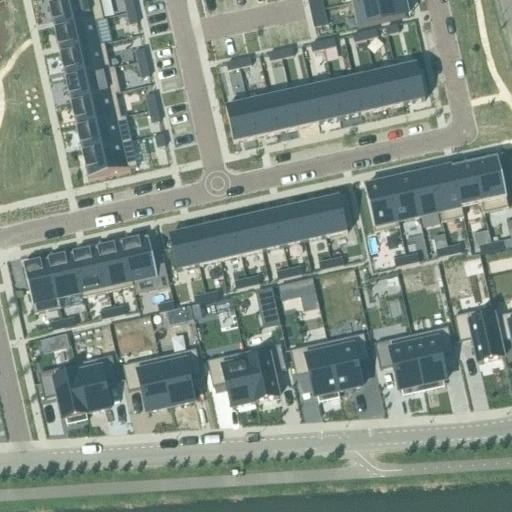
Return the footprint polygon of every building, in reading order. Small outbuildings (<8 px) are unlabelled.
[(87,0),(49,9),(54,33),(54,34),(91,26),(101,24),(96,0),(87,0)] [(129,0),(128,0),(122,1),(125,15),(133,13),(129,0)] [(402,0),(378,0),(350,6),(356,30),(407,19),(402,0)] [(320,5),(309,7),(311,15),(322,13),(320,5)] [(133,13),(125,15),(128,29),(136,27),(133,13)] [(322,13),(311,15),(312,23),(324,20),(322,13)] [(324,20),(312,23),(314,31),(326,28),(324,20)] [(91,26),(54,34),(59,58),(97,49),(91,26)] [(397,29),(385,31),(387,39),(398,37),(397,29)] [(376,33),(363,36),(365,44),(377,42),(376,33)] [(363,36),(352,39),(354,47),(365,44),(363,36)] [(333,43),(322,45),(323,54),(335,51),(333,43)] [(322,45),(310,48),(312,56),(323,54),(322,45)] [(97,49),(59,58),(65,82),(105,73),(107,73),(102,48),(100,49),(97,49)] [(291,52),(280,55),(281,63),(293,60),(291,52)] [(142,53),(134,55),(137,68),(145,67),(142,53)] [(280,55),(268,57),(270,65),(281,63),(280,55)] [(249,62),(237,64),(239,72),(251,70),(249,62)] [(237,64),(226,67),(228,75),(239,72),(237,64)] [(145,67),(137,68),(141,82),(148,80),(145,67)] [(417,69),(395,74),(402,108),(424,103),(417,69)] [(105,73),(65,82),(70,107),(111,98),(113,98),(117,97),(112,72),(107,73),(105,73)] [(395,74),(373,79),(381,112),(402,108),(395,74)] [(373,79),(353,84),(360,117),(381,112),(373,79)] [(353,84),(331,89),(339,122),(360,117),(353,84)] [(331,89),(310,93),(318,127),(339,122),(331,89)] [(310,93),(289,98),(297,131),(318,127),(310,93)] [(111,98),(70,107),(76,132),(116,122),(118,122),(113,98),(111,98)] [(152,98),(145,99),(148,113),(155,111),(152,98)] [(289,98),(268,103),(275,136),(297,131),(289,98)] [(268,103),(247,107),(254,141),(275,136),(268,103)] [(247,107),(225,112),(233,146),(254,141),(247,107)] [(155,111),(148,113),(151,127),(159,125),(155,111)] [(116,122),(76,132),(81,157),(122,148),(129,146),(124,121),(118,122),(116,122)] [(162,138),(154,140),(157,152),(164,150),(162,138)] [(122,148),(81,157),(87,181),(127,172),(135,170),(129,146),(122,148)] [(495,163),(473,168),(481,206),(483,214),(505,209),(504,201),(495,163)] [(473,168),(452,173),(460,211),(481,206),(473,168)] [(452,173),(431,177),(440,216),(441,224),(462,219),(460,211),(452,173)] [(431,177),(410,182),(418,220),(440,216),(431,177)] [(410,182),(388,187),(397,225),(418,220),(410,182)] [(388,187),(364,192),(372,231),(373,235),(398,230),(397,225),(388,187)] [(338,202),(317,206),(324,239),(345,234),(338,202)] [(317,206),(296,211),(303,244),(324,239),(317,206)] [(296,211),(274,216),(282,249),(303,244),(296,211)] [(274,216),(253,221),(261,254),(282,249),(274,216)] [(253,221),(232,226),(239,258),(261,254),(253,221)] [(232,226),(211,230),(219,263),(239,258),(232,226)] [(211,230),(190,235),(198,268),(219,263),(211,230)] [(190,235),(169,240),(176,273),(198,268),(190,235)] [(147,241),(122,246),(131,284),(155,278),(153,269),(147,241)] [(511,242),(502,245),(503,249),(504,253),(511,251),(511,242)] [(502,245),(490,247),(492,256),(504,253),(503,249),(502,245)] [(122,246),(97,252),(106,289),(107,295),(132,289),(131,284),(122,246)] [(459,247),(448,250),(450,259),(461,256),(459,247)] [(490,247),(479,250),(481,258),(492,256),(490,247)] [(448,250),(436,253),(438,261),(450,259),(448,250)] [(97,252),(73,257),(81,295),(83,301),(107,295),(106,289),(97,252)] [(73,257),(48,263),(57,300),(81,295),(73,257)] [(416,257),(405,259),(407,268),(418,265),(416,257)] [(405,259),(393,262),(395,270),(407,268),(405,259)] [(342,261),(330,263),(332,272),(343,269),(342,261)] [(48,263),(24,269),(32,306),(34,316),(59,311),(57,300),(48,263)] [(330,263),(318,266),(320,275),(332,272),(330,263)] [(163,267),(153,269),(155,278),(159,294),(169,291),(163,267)] [(299,270),(287,273),(289,281),(301,279),(299,270)] [(434,272),(423,275),(426,289),(437,287),(434,272)] [(287,273),(276,275),(277,284),(289,281),(287,273)] [(257,279),(246,282),(248,290),(259,288),(257,279)] [(246,282),(234,284),(236,293),(248,290),(246,282)] [(311,282),(278,290),(282,306),(299,302),(303,317),(319,313),(311,282)] [(271,291),(254,295),(263,333),(280,329),(271,291)] [(216,294),(204,297),(206,306),(218,303),(216,294)] [(204,297),(193,300),(195,308),(206,306),(204,297)] [(172,305),(157,308),(158,317),(174,313),(172,305)] [(123,309),(112,312),(114,320),(125,318),(123,309)] [(112,312),(100,314),(102,323),(114,320),(112,312)] [(489,313),(451,322),(457,348),(470,345),(476,369),(501,364),(498,348),(491,323),(489,313)] [(511,318),(491,323),(498,348),(511,346),(511,352),(511,318)] [(73,321),(62,323),(64,332),(75,329),(73,321)] [(62,323),(50,326),(52,334),(64,332),(62,323)] [(446,333),(409,341),(420,392),(444,386),(438,362),(451,359),(446,333)] [(66,339),(40,344),(43,358),(69,352),(66,339)] [(362,339),(325,347),(337,397),(360,392),(354,367),(368,364),(362,339)] [(409,341),(372,349),(377,376),(391,373),(397,397),(420,392),(409,341)] [(325,347),(288,355),(294,381),(308,378),(313,402),(337,397),(325,347)] [(278,350),(242,358),(253,409),(277,403),(270,378),(284,376),(278,350)] [(194,354),(157,362),(169,413),(192,407),(186,383),(200,380),(194,354)] [(242,358),(204,366),(210,392),(224,390),(229,414),(253,409),(242,358)] [(111,361),(74,369),(85,419),(109,414),(103,389),(116,386),(111,361)] [(157,362),(120,370),(126,397),(139,394),(145,418),(169,413),(157,362)] [(74,369),(37,377),(42,403),(56,401),(62,425),(85,419),(74,369)]
